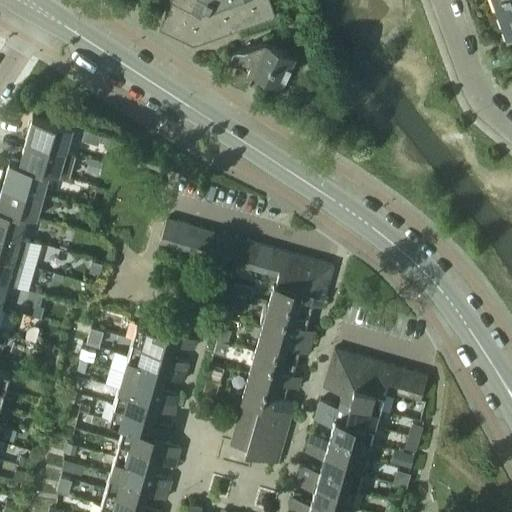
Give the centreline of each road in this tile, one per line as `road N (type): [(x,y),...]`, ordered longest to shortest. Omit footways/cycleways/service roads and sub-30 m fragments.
road 1 (tertiary): [(345,210),(44,13)]
road 2 (residential): [(159,197),(319,243),(345,210)]
road 3 (tertiary): [(457,313),(421,269),(345,210)]
road 4 (residential): [(326,328),(415,355),(457,313)]
road 5 (residential): [(438,0),(462,67),(482,100),(511,124)]
